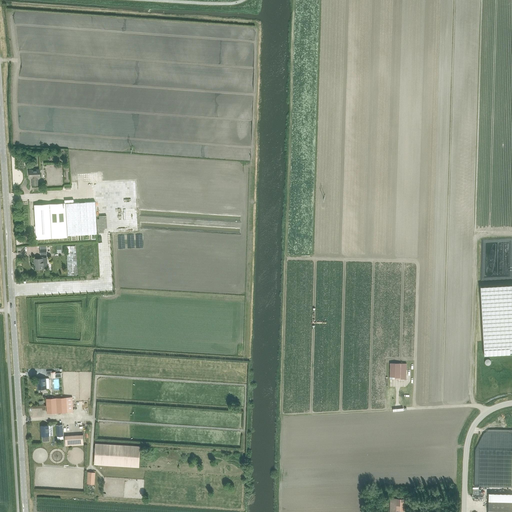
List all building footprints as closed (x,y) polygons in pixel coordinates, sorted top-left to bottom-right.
[(37,178),(40,177),(40,169),(29,170),(30,178),(32,178),(33,185),(38,185),(37,178)] [(95,202),(74,203),(65,203),(67,235),(97,234),(95,202)] [(67,235),(65,203),(34,205),(36,239),(67,237),(67,235)] [(66,246),(68,276),(77,275),(76,245),(66,246)] [(47,258),(34,259),(35,263),(36,263),(36,269),(47,268),(47,258)] [(390,379),(406,379),(406,363),(390,363),(390,379)] [(38,379),(38,384),(37,384),(38,389),(46,388),(46,378),(38,379)] [(47,413),(67,412),(73,412),(72,397),(46,398),(47,413)] [(41,426),(41,436),(49,436),(48,425),(41,426)] [(78,435),(65,436),(66,446),(79,445),(78,435)] [(94,464),(139,467),(141,446),(95,443),(94,464)] [(45,482),(81,484),(81,469),(40,467),(40,470),(39,470),(39,477),(41,478),(41,480),(45,480),(45,482)] [(95,484),(95,472),(88,472),(87,484),(95,484)] [(511,493),(489,493),(488,502),(511,502),(511,493)] [(390,511),(396,511),(404,511),(405,499),(390,498),(390,511)] [(511,511),(511,502),(488,502),(488,511),(511,511)]
